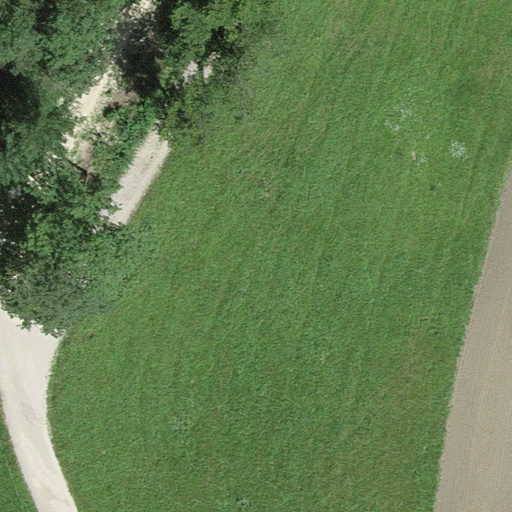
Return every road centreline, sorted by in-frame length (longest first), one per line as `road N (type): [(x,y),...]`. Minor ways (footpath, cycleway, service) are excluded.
road 1 (track): [(5,331),(118,213),(224,0)]
road 2 (track): [(5,331),(7,273),(33,178),(117,0)]
road 3 (track): [(64,511),(24,425),(5,331)]
